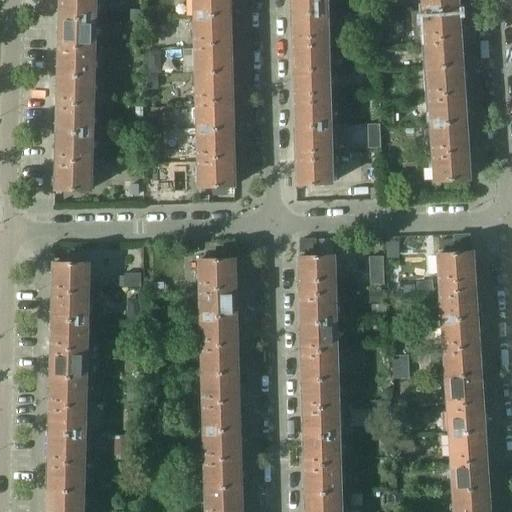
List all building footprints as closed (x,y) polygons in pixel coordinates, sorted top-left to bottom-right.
[(94,0),(59,0),(59,18),(94,19),(94,0)] [(228,0),(192,0),(193,15),(229,15),(228,0)] [(326,0),(290,0),(291,13),(326,12),(326,0)] [(383,0),(373,0),(374,10),(384,10),(383,0)] [(456,0),(421,0),(422,9),(457,7),(456,0)] [(457,7),(422,9),(426,67),(461,64),(457,7)] [(129,19),(129,20),(139,21),(139,20),(139,10),(129,10),(129,19)] [(326,12),(291,13),(292,70),(328,69),(326,12)] [(229,15),(193,15),(195,73),(230,72),(229,15)] [(94,19),(59,18),(57,75),(93,76),(94,19)] [(391,33),(378,33),(378,45),(391,45),(391,33)] [(185,49),(185,70),(193,70),(193,49),(185,49)] [(159,51),(147,52),(148,61),(156,60),(159,57),(159,51)] [(461,64),(426,67),(429,124),(465,122),(461,64)] [(328,69),(292,70),(294,127),(330,126),(328,69)] [(230,72),(195,73),(196,129),(232,128),(230,72)] [(93,76),(57,75),(56,133),(91,134),(93,76)] [(465,122),(429,124),(433,181),(469,179),(465,122)] [(330,126),(294,127),(296,184),(331,183),(330,126)] [(232,128),(196,129),(198,187),(234,186),(232,128)] [(91,134),(56,133),(54,189),(90,190),(91,134)] [(396,176),(382,177),(383,198),(423,196),(422,180),(396,181),(396,176)] [(141,200),(141,181),(129,181),(129,200),(141,200)] [(454,236),(454,253),(436,254),(441,322),(476,319),(472,251),(470,252),(468,235),(454,236)] [(333,256),(316,256),(314,240),(300,240),(299,257),(298,257),(300,325),(335,324),(333,256)] [(234,259),(207,259),(198,260),(200,316),(235,315),(234,259)] [(88,264),(63,263),(53,263),(51,321),(87,322),(88,264)] [(140,273),(124,273),(124,288),(140,288),(140,273)] [(431,281),(416,283),(417,294),(432,293),(431,281)] [(145,284),(145,294),(163,293),(163,283),(148,283),(148,284),(145,284)] [(414,285),(402,286),(403,296),(415,295),(414,285)] [(235,315),(200,316),(201,373),(237,372),(235,315)] [(476,319),(441,322),(444,379),(480,377),(476,319)] [(87,322),(51,321),(50,377),(85,378),(87,322)] [(335,324),(300,325),(301,382),(337,381),(335,324)] [(390,361),(390,344),(378,345),(379,362),(390,361)] [(237,372),(201,373),(203,430),(239,429),(237,372)] [(85,378),(50,377),(48,433),(84,434),(85,378)] [(480,377),(444,379),(448,436),(484,433),(480,377)] [(337,381),(301,382),(303,439),(338,437),(337,381)] [(139,386),(125,386),(125,400),(139,400),(139,386)] [(392,411),(407,410),(407,397),(392,398),(392,411)] [(140,411),(127,411),(127,430),(140,430),(140,411)] [(239,429),(203,430),(205,487),(240,486),(239,429)] [(84,434),(48,433),(47,489),(83,490),(84,434)] [(484,433),(448,436),(452,492),(487,490),(484,433)] [(392,435),(384,435),(384,444),(393,443),(392,435)] [(338,437),(303,439),(304,495),(340,494),(338,437)] [(240,511),(240,486),(205,487),(205,511),(240,511)] [(82,511),(83,490),(47,489),(46,511),(82,511)] [(488,511),(487,490),(452,492),(453,511),(488,511)] [(340,511),(340,494),(304,495),(304,511),(340,511)]
